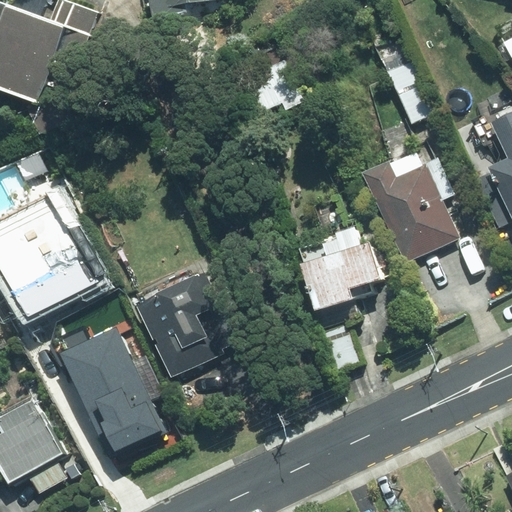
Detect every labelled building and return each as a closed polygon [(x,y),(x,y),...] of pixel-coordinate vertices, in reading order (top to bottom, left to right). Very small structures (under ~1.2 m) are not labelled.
[(0,0),(0,85),(51,103),(61,74),(79,81),(102,14),(61,0),(21,0),(19,7),(0,0)] [(159,0),(164,21),(240,7),(238,0),(159,0)] [(511,21),(500,28),(510,47),(511,45),(511,21)] [(296,58),(255,78),(269,113),(291,102),(294,109),(316,98),(296,58)] [(423,59),(394,72),(417,125),(446,112),(423,59)] [(511,118),(500,124),(511,149),(511,162),(497,169),(498,171),(481,179),(505,229),(511,225),(511,118)] [(423,153),(374,176),(414,260),(463,238),(446,201),(461,195),(444,158),(429,165),(423,153)] [(0,234),(0,253),(32,317),(101,281),(61,203),(0,234)] [(366,229),(310,248),(332,312),(381,295),(378,286),(394,280),(382,244),(373,247),(366,229)] [(153,305),(147,308),(180,378),(227,355),(208,316),(230,306),(215,275),(206,280),(202,275),(151,299),(153,305)] [(125,327),(70,351),(116,452),(170,427),(125,327)] [(351,328),(330,336),(343,371),(364,364),(351,328)] [(4,420),(12,435),(0,441),(0,451),(18,484),(72,455),(41,399),(4,420)] [(511,478),(511,445),(499,452),(511,478)] [(412,511),(406,500),(386,509),(387,511),(412,511)]
